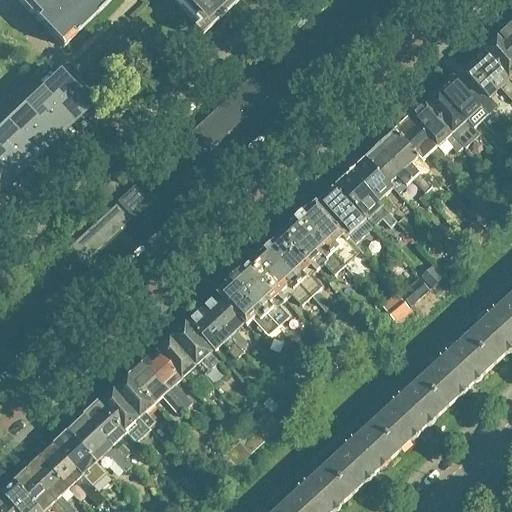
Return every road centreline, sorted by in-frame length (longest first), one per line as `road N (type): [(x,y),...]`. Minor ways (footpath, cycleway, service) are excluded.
road 1 (residential): [(0,429),(472,0)]
road 2 (residential): [(0,264),(214,61)]
